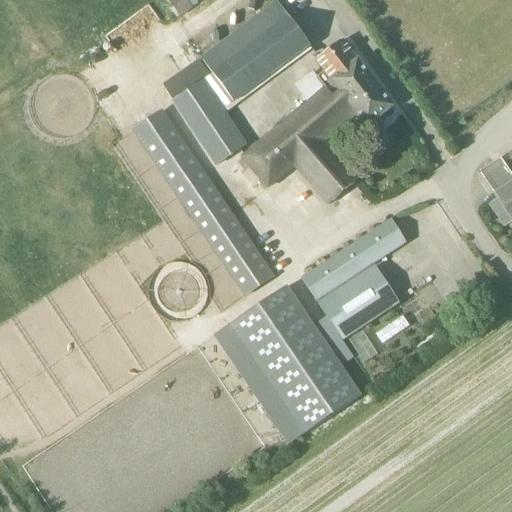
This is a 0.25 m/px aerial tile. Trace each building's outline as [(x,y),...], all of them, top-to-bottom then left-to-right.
[(217,166),(245,146),(221,112),(233,104),(233,103),(310,48),(277,3),(200,59),(212,76),(172,105),(217,166)] [(393,107),(356,61),(352,56),(353,50),(350,45),(344,44),(341,41),(316,62),(333,83),(324,90),(311,74),(294,88),(308,104),(241,158),(267,190),(294,167),(326,206),(357,181),(325,142),(354,117),(359,123),(361,121),(367,128),(393,107)] [(132,132),(133,132),(244,298),(274,278),(162,112),(132,132)] [(511,154),(502,161),(511,177),(511,154)] [(511,177),(502,161),(482,174),(496,196),(494,196),(496,198),(486,205),(504,233),(511,227),(511,177)] [(316,303),(405,244),(391,222),(301,281),(316,303)] [(341,342),(399,304),(374,268),(317,305),(341,342)] [(361,398),(320,337),(287,288),(214,337),(288,447),(361,398)]
